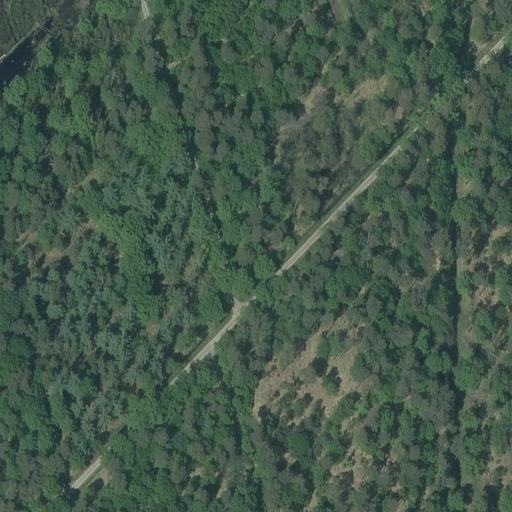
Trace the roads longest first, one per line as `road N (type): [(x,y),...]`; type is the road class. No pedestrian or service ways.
road 1 (unclassified): [(49,511),(511,31)]
road 2 (track): [(143,0),(240,314)]
road 3 (track): [(206,350),(255,511)]
